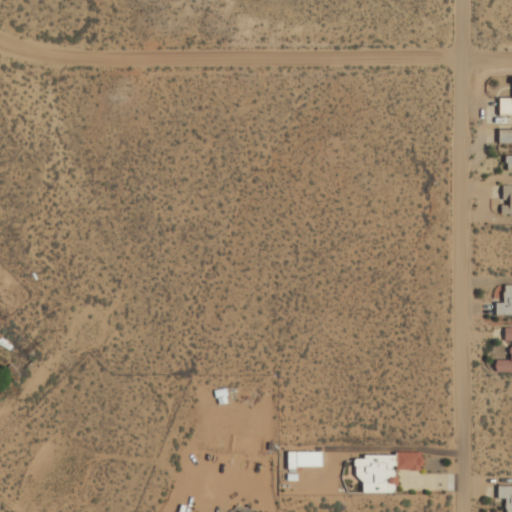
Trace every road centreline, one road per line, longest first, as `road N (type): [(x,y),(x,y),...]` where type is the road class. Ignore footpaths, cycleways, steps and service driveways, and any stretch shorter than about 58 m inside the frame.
road 1 (residential): [(0,41),(58,58),(511,59)]
road 2 (residential): [(460,0),(458,511)]
road 3 (residential): [(0,419),(88,327)]
